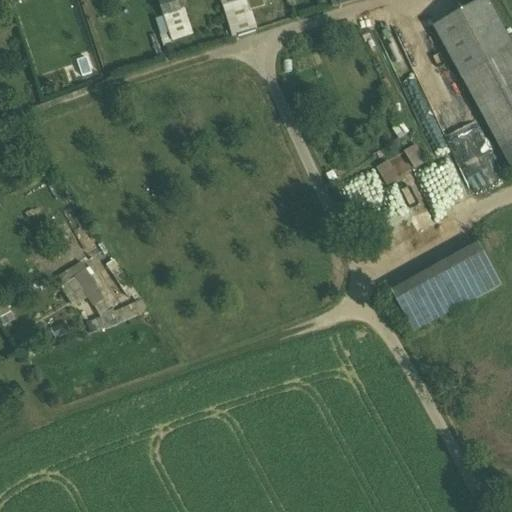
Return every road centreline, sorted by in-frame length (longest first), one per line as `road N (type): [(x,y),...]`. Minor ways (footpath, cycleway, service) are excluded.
road 1 (track): [(370,306),(0,447)]
road 2 (track): [(0,131),(252,44)]
